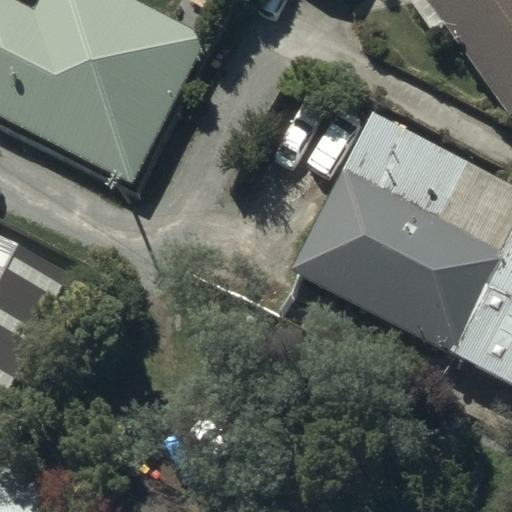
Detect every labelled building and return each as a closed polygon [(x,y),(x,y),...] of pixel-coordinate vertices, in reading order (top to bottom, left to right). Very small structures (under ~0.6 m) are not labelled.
[(209,45),(121,0),(45,0),(37,16),(4,0),(0,0),(0,120),(135,190),(209,45)] [(511,0),(426,0),(511,122),(511,0)] [(511,195),(377,125),(298,275),(511,387),(511,195)] [(78,285),(0,244),(0,422),(4,424),(78,285)] [(0,511),(59,511),(66,501),(5,466),(0,473),(0,511)] [(228,511),(148,467),(123,511),(228,511)]
